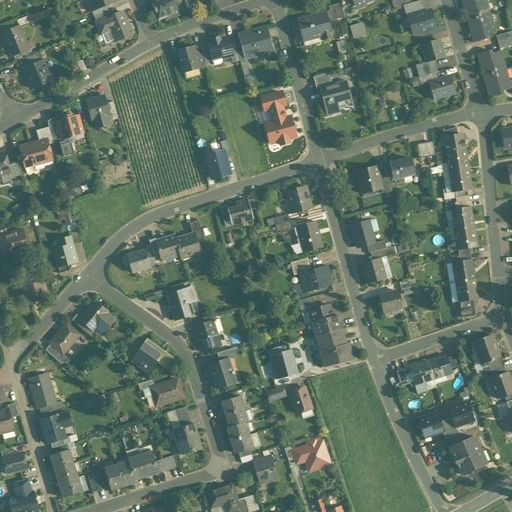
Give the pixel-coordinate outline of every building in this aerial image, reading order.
[(117,0),(87,0),(92,12),(106,6),(118,1),(117,0)] [(149,0),(158,20),(166,17),(163,9),(171,6),(175,15),(185,11),(180,0),(149,0)] [(405,0),(397,0),(391,2),(393,8),(407,4),(405,0)] [(485,0),(461,0),(466,15),(467,15),(468,21),(490,15),(485,0)] [(340,3),(328,6),(330,12),(332,21),(344,18),(340,3)] [(106,6),(92,12),(94,18),(108,12),(106,6)] [(429,8),(405,14),(410,33),(434,26),(429,8)] [(31,23),(49,15),(47,9),(29,17),(31,23)] [(108,12),(94,18),(97,23),(116,15),(113,10),(108,12)] [(326,11),(316,14),(316,15),(298,20),(298,19),(297,19),(304,45),(305,45),(303,39),(320,35),(321,41),(333,38),(328,21),(332,21),(330,12),(326,13),(326,11)] [(116,15),(97,23),(101,34),(102,34),(106,43),(115,40),(116,40),(131,34),(123,12),(116,15)] [(490,15),(468,21),(470,26),(469,27),(474,43),(483,40),(482,37),(495,33),(490,15)] [(28,16),(17,21),(19,27),(30,22),(28,16)] [(349,25),(353,38),(366,35),(363,22),(349,25)] [(19,27),(2,34),(12,57),(29,50),(19,27)] [(266,27),(239,34),(243,51),(244,53),(255,50),(257,58),(263,56),(263,54),(265,54),(266,60),(275,58),(266,27)] [(511,31),(496,36),(497,42),(511,38),(511,31)] [(227,38),(220,40),(219,38),(211,40),(212,42),(208,43),(208,44),(212,61),(213,61),(213,63),(222,61),(221,58),(232,56),(227,38)] [(511,38),(497,42),(499,49),(511,45),(511,38)] [(343,40),(336,42),(339,53),(346,51),(343,40)] [(439,40),(422,45),(427,62),(433,60),(444,57),(439,40)] [(208,44),(201,46),(203,54),(205,62),(212,61),(208,44)] [(195,47),(177,52),(183,73),(200,68),(197,56),(195,47)] [(243,51),(237,52),(241,64),(246,62),(244,53),(243,51)] [(500,51),(487,55),(487,52),(477,54),(482,70),(484,76),(505,70),(500,51)] [(40,53),(26,58),(30,67),(44,61),(40,53)] [(203,54),(197,56),(200,68),(206,66),(205,62),(203,54)] [(427,62),(415,65),(419,78),(436,73),(433,60),(427,62)] [(30,67),(24,70),(31,89),(52,80),(44,61),(30,67)] [(246,62),(241,64),(244,77),(250,76),(247,62),(246,62)] [(505,70),(484,76),(486,81),(485,82),(489,98),(499,95),(498,92),(511,88),(505,70)] [(327,73),(313,77),(313,78),(315,77),(318,88),(330,85),(327,73)] [(436,73),(419,78),(421,85),(429,83),(429,82),(438,80),(436,73)] [(250,76),(244,77),(247,89),(253,87),(250,76)] [(438,80),(429,82),(429,83),(432,92),(436,91),(438,98),(454,94),(449,76),(438,80)] [(318,88),(316,89),(319,88),(327,117),(340,113),(336,99),(341,98),(342,100),(351,97),(346,81),(330,85),(318,88)] [(282,92),(261,98),(264,110),(269,109),(282,106),(285,105),(282,92)] [(104,96),(86,101),(92,121),(95,120),(98,128),(108,125),(108,122),(111,121),(109,116),(110,116),(106,104),(104,96)] [(113,102),(106,104),(110,116),(109,116),(111,121),(118,119),(113,102)] [(285,118),(282,106),(269,109),(272,122),(265,124),(270,144),(279,141),(280,145),(289,143),(288,139),(296,137),(290,117),(285,118)] [(71,115),(65,117),(64,113),(55,118),(56,122),(61,140),(63,139),(64,142),(60,143),(64,157),(74,154),(71,143),(69,143),(68,138),(69,137),(70,139),(75,137),(75,136),(83,134),(78,116),(72,118),(71,115)] [(61,140),(56,122),(48,125),(49,128),(53,142),(61,140)] [(49,128),(36,131),(40,143),(47,141),(48,145),(53,143),(53,142),(49,128)] [(456,128),(443,131),(444,137),(457,135),(456,128)] [(511,128),(501,131),(504,148),(511,146),(511,128)] [(444,137),(443,137),(446,152),(464,149),(462,134),(457,135),(444,137)] [(226,140),(220,142),(222,151),(223,151),(225,159),(231,158),(226,140)] [(40,143),(31,145),(31,144),(20,147),(27,174),(36,172),(34,165),(52,160),(48,145),(47,141),(40,143)] [(433,142),(425,143),(427,157),(435,156),(433,142)] [(425,143),(417,145),(419,158),(427,157),(425,143)] [(446,152),(436,153),(438,163),(447,162),(449,172),(468,169),(464,149),(446,152)] [(222,151),(206,155),(213,179),(230,175),(225,159),(223,151),(222,151)] [(4,153),(0,153),(0,175),(9,174),(10,173),(8,166),(4,153)] [(410,159),(399,161),(390,163),(392,173),(393,179),(414,174),(411,158),(410,158),(410,159)] [(18,163),(8,166),(10,173),(9,174),(10,179),(21,176),(18,163)] [(376,167),(357,171),(362,194),(381,190),(380,187),(381,187),(378,176),(376,167)] [(468,169),(449,172),(452,192),(455,192),(471,189),(468,169)] [(385,175),(388,188),(395,187),(393,179),(392,173),(385,175)] [(385,175),(378,176),(381,187),(380,187),(381,190),(382,193),(389,191),(388,188),(385,175)] [(306,186),(286,192),(292,214),(312,208),(306,186)] [(471,189),(455,192),(456,203),(456,204),(469,202),(468,196),(472,195),(471,189)] [(257,209),(254,199),(248,200),(251,211),(257,209)] [(248,200),(237,203),(238,208),(227,210),(229,216),(230,220),(231,225),(253,219),(251,211),(248,200)] [(20,202),(12,207),(18,216),(25,211),(20,202)] [(226,207),(221,208),(223,217),(229,216),(227,210),(226,207)] [(456,209),(451,210),(453,220),(454,230),(473,227),(470,207),(469,207),(456,209)] [(288,215),(273,218),(275,226),(290,222),(288,215)] [(197,221),(190,223),(194,233),(194,234),(200,232),(197,221)] [(315,221),(297,226),(304,253),(322,248),(315,221)] [(352,226),(358,248),(375,243),(369,221),(352,226)] [(290,222),(275,226),(277,233),(291,229),(290,222)] [(473,227),(454,230),(456,239),(458,250),(469,248),(476,247),(473,227)] [(78,229),(68,232),(70,237),(72,245),(73,245),(81,243),(78,229)] [(7,234),(0,236),(0,245),(3,258),(28,250),(22,230),(7,234)] [(194,233),(187,236),(187,237),(176,241),(180,255),(181,259),(200,253),(196,239),(202,237),(200,232),(194,234),(194,233)] [(168,239),(156,243),(159,250),(152,252),(154,257),(160,255),(161,259),(172,256),(172,258),(180,255),(176,241),(175,236),(167,238),(168,239)] [(63,247),(52,250),(57,269),(58,268),(59,274),(70,271),(69,265),(78,263),(73,245),(72,245),(70,237),(61,239),(63,247)] [(156,241),(150,243),(150,245),(152,252),(159,250),(156,243),(156,241)] [(150,245),(144,247),(145,250),(148,259),(154,257),(152,252),(150,245)] [(394,247),(380,250),(382,258),(396,254),(394,247)] [(145,250),(127,256),(132,273),(151,267),(148,259),(145,250)] [(470,254),(459,256),(458,256),(456,256),(457,262),(471,260),(470,254)] [(44,256),(37,258),(40,271),(47,270),(44,256)] [(307,258),(290,263),(294,276),(299,274),(311,270),(307,258)] [(380,258),(362,263),(368,284),(386,279),(380,258)] [(457,262),(452,263),(455,283),(474,280),(471,260),(457,262)] [(311,270),(299,274),(302,285),(306,284),(307,289),(311,291),(332,285),(327,266),(311,270)] [(42,275),(23,280),(26,293),(24,294),(27,303),(48,297),(42,275)] [(410,280),(399,283),(401,291),(412,288),(410,280)] [(474,280),(455,283),(461,318),(475,315),(472,300),(477,299),(474,280)] [(168,295),(166,296),(169,303),(170,303),(175,320),(191,315),(187,304),(196,301),(192,288),(168,295)] [(166,290),(144,296),(146,302),(166,296),(168,295),(166,290)] [(397,292),(388,294),(387,293),(379,296),(383,312),(401,307),(397,292)] [(312,297),(298,301),(300,307),(314,303),(312,297)] [(81,319),(80,319),(86,324),(92,330),(98,324),(105,330),(114,320),(107,313),(95,302),(81,319)] [(314,303),(300,307),(302,315),(310,312),(309,310),(316,309),(314,303)] [(316,309),(309,310),(310,312),(313,323),(334,317),(332,310),(331,311),(329,305),(316,309)] [(214,314),(203,318),(205,323),(213,321),(216,320),(214,314)] [(81,319),(76,315),(71,320),(81,329),(86,324),(80,319),(81,319)] [(334,317),(313,323),(317,336),(341,329),(342,329),(340,322),(339,316),(334,317)] [(205,323),(193,327),(199,346),(201,352),(221,346),(217,333),(223,331),(219,319),(216,320),(213,321),(205,323)] [(80,336),(66,324),(49,343),(51,344),(60,352),(63,355),(80,336)] [(317,336),(314,337),(319,352),(345,345),(345,344),(341,329),(317,336)] [(492,335),(484,338),(473,341),(481,364),(491,360),(500,357),(500,356),(499,356),(495,343),(492,335)] [(135,355),(131,361),(143,370),(144,367),(151,372),(157,363),(167,370),(175,359),(147,339),(141,346),(135,355)] [(133,341),(126,349),(133,354),(135,355),(141,346),(133,341)] [(345,345),(319,352),(324,367),(353,359),(348,343),(345,344),(345,345)] [(60,352),(51,344),(45,350),(54,358),(60,352)] [(234,348),(217,353),(220,362),(228,359),(228,360),(237,357),(234,348)] [(133,354),(126,349),(122,354),(127,358),(130,357),(133,354)] [(297,373),(291,350),(272,355),(278,378),(297,373)] [(457,354),(446,357),(450,369),(461,365),(457,354)] [(446,355),(428,361),(433,379),(452,373),(450,369),(446,357),(446,355)] [(500,357),(491,360),(492,362),(488,364),(491,371),(503,367),(500,357)] [(220,362),(210,365),(217,389),(236,383),(233,374),(234,374),(234,372),(232,372),(228,360),(228,359),(220,362)] [(428,361),(409,367),(413,382),(417,394),(426,391),(424,382),(433,379),(428,361)] [(409,367),(402,369),(403,371),(396,373),(400,386),(413,382),(409,367)] [(503,367),(491,371),(493,377),(505,373),(503,367)] [(493,377),(490,379),(497,399),(511,393),(511,385),(508,372),(493,377)] [(48,374),(29,379),(37,409),(39,409),(50,406),(56,404),(48,374)] [(155,386),(151,388),(157,407),(183,398),(178,379),(155,386)] [(153,380),(138,384),(140,391),(151,388),(155,386),(153,380)] [(283,387),(266,393),(269,401),(286,396),(283,387)] [(304,387),(290,392),(297,414),(304,412),(304,409),(311,407),(304,387)] [(235,392),(223,396),(225,401),(236,397),(235,392)] [(225,401),(222,402),(226,415),(244,409),(240,397),(236,397),(225,401)] [(449,410),(455,427),(465,424),(465,423),(473,420),(467,402),(450,408),(449,410)] [(15,404),(8,406),(9,409),(11,418),(18,416),(15,404)] [(50,406),(39,409),(41,414),(52,411),(50,406)] [(186,407),(175,411),(177,416),(188,413),(186,407)] [(244,409),(226,415),(230,427),(245,423),(253,421),(249,407),(244,409)] [(9,409),(3,411),(2,412),(0,412),(0,423),(2,433),(14,431),(11,418),(9,409)] [(68,413),(41,421),(47,443),(51,443),(63,439),(60,428),(71,425),(68,413)] [(188,413),(177,416),(178,422),(190,419),(188,413)] [(435,413),(418,419),(424,437),(433,434),(433,435),(443,432),(437,414),(435,413)] [(190,419),(178,422),(180,428),(192,424),(190,419)] [(245,423),(230,427),(227,428),(231,441),(249,435),(245,423)] [(180,428),(172,430),(176,442),(197,436),(194,424),(192,424),(180,428)] [(249,435),(231,441),(235,454),(238,453),(250,449),(253,448),(249,435)] [(197,436),(176,442),(180,455),(201,448),(197,436)] [(63,439),(51,443),(52,449),(67,444),(71,443),(69,437),(63,439)] [(474,437),(449,448),(454,458),(453,459),(456,465),(457,464),(462,475),(486,464),(474,437)] [(308,472),(330,464),(322,440),(316,442),(315,440),(306,443),(307,446),(291,451),(296,464),(305,461),(308,472)] [(67,444),(52,449),(54,455),(69,450),(67,444)] [(13,448),(1,451),(3,458),(14,455),(13,448)] [(250,449),(238,453),(240,458),(251,455),(252,455),(250,449)] [(54,455),(51,456),(55,470),(73,464),(69,450),(54,455)] [(152,452),(140,456),(147,477),(159,473),(156,462),(152,452)] [(14,455),(3,458),(4,465),(8,467),(9,474),(27,469),(23,453),(14,455)] [(179,455),(173,456),(176,468),(182,466),(179,455)] [(251,455),(240,458),(242,464),(253,460),(251,455)] [(270,455),(264,457),(266,463),(255,466),(260,483),(277,478),(270,455)] [(140,456),(128,459),(128,462),(129,462),(135,480),(147,477),(140,456)] [(173,456),(167,458),(171,470),(176,468),(173,456)] [(167,458),(161,460),(165,471),(171,470),(167,458)] [(161,460),(156,462),(159,473),(165,471),(161,460)] [(128,462),(117,466),(123,487),(135,483),(135,480),(129,462),(128,462)] [(73,464),(55,470),(59,484),(77,478),(73,464)] [(117,466),(104,469),(106,476),(110,487),(111,491),(123,487),(117,466)] [(106,476),(101,477),(104,489),(110,487),(106,476)] [(101,477),(95,479),(99,491),(104,489),(101,477)] [(77,478),(59,484),(64,498),(82,492),(77,478)] [(28,479),(13,483),(17,497),(32,493),(28,479)] [(95,479),(89,481),(93,493),(99,491),(95,479)] [(232,485),(206,493),(210,509),(222,505),(224,511),(240,511),(237,500),(232,485)] [(17,497),(16,497),(18,505),(10,506),(11,511),(37,511),(36,507),(37,507),(35,498),(34,498),(33,493),(32,493),(17,497)] [(249,511),(245,497),(237,500),(240,511),(249,511)] [(322,499),(314,502),(317,511),(325,511),(326,511),(322,499)]
